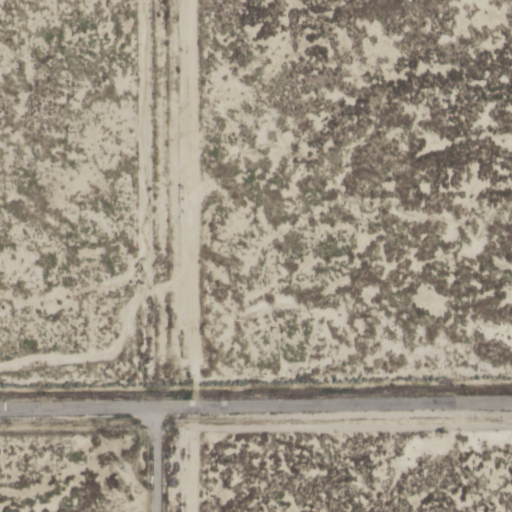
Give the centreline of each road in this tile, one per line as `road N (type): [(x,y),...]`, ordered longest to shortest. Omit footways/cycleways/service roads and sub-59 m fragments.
road 1 (residential): [(0,404),(511,396)]
road 2 (residential): [(171,400),(169,0)]
